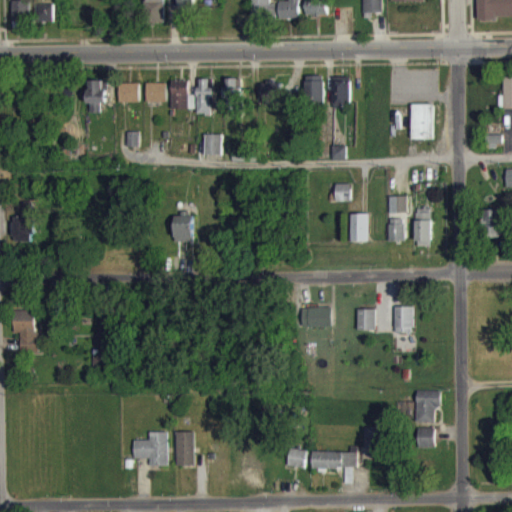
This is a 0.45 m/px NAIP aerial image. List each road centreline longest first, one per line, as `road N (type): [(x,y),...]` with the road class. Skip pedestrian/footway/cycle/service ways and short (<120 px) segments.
road 1 (residential): [(0,511),(511,497)]
road 2 (tertiary): [(0,59),(511,47)]
road 3 (residential): [(456,0),(464,511)]
road 4 (residential): [(0,286),(511,284)]
